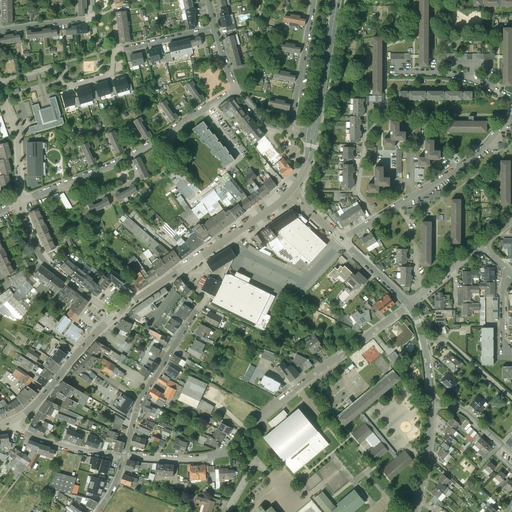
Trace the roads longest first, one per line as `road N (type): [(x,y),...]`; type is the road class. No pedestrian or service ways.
road 1 (residential): [(214,29),(114,50),(111,72),(65,86),(49,68),(0,81)]
road 2 (residential): [(244,451),(247,427),(410,306)]
road 3 (residential): [(124,456),(142,394),(204,299),(179,270)]
road 4 (residential): [(113,316),(51,269),(19,200)]
road 5 (secondary): [(13,421),(113,316)]
road 6 (secondary): [(312,133),(336,0)]
road 7 (secondary): [(179,270),(289,193)]
road 8 (residential): [(413,193),(480,153),(511,109)]
road 9 (residential): [(313,0),(289,129)]
road 10 (residential): [(124,456),(244,451)]
road 11 (residential): [(13,421),(38,440),(124,456)]
road 12 (residential): [(400,68),(466,76),(511,101)]
